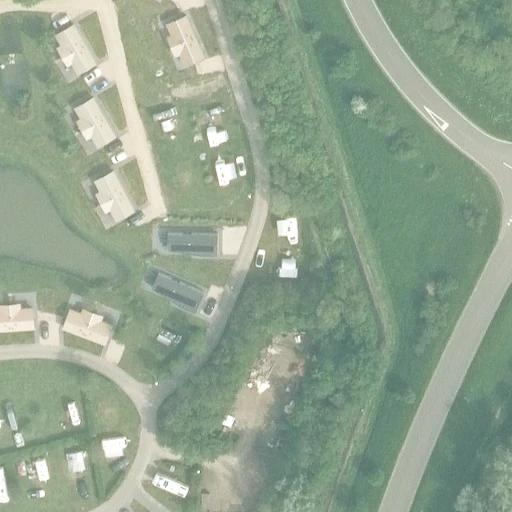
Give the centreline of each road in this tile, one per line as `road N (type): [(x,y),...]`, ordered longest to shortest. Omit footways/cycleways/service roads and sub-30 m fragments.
road 1 (tertiary): [(393,511),(437,397),(511,243)]
road 2 (tertiary): [(511,166),(451,126),(407,82),(357,0)]
